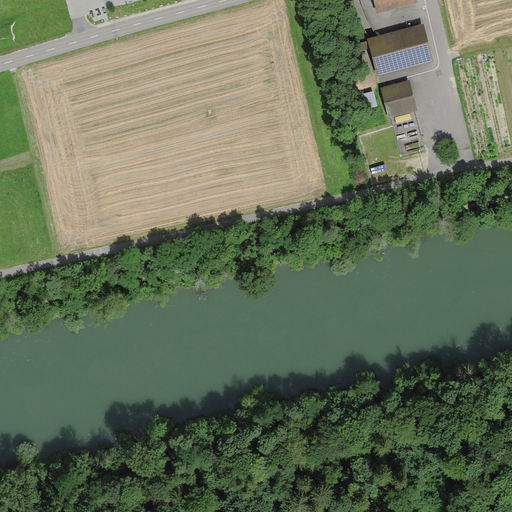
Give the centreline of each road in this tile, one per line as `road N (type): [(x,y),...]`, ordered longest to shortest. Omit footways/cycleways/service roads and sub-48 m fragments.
road 1 (track): [(511,161),(0,272)]
road 2 (tertiary): [(0,63),(221,0)]
road 3 (track): [(8,61),(57,263)]
road 4 (track): [(471,166),(432,0)]
